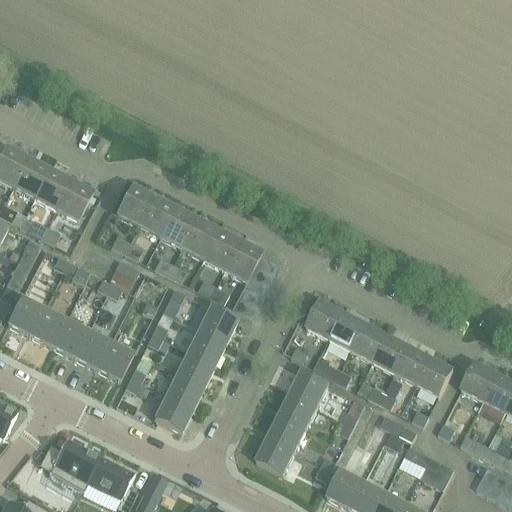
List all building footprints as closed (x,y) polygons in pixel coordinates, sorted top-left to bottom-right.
[(0,160),(0,186),(12,193),(27,163),(5,152),(1,161),(0,160)] [(27,163),(12,193),(34,204),(49,175),(27,163)] [(49,175),(34,204),(55,215),(70,186),(49,175)] [(70,186),(55,215),(77,226),(84,213),(92,197),(70,186)] [(116,219),(138,231),(153,202),(131,190),(124,205),(116,219)] [(153,202),(138,231),(160,242),(175,213),(153,202)] [(4,209),(0,217),(0,221),(12,227),(19,231),(24,224),(15,220),(18,216),(4,209)] [(175,213),(160,242),(181,253),(196,224),(175,213)] [(28,236),(41,243),(47,231),(34,224),(28,236)] [(196,224),(181,253),(202,264),(218,235),(196,224)] [(47,231),(41,243),(54,249),(60,238),(47,231)] [(218,235),(202,264),(224,275),(239,246),(218,235)] [(117,240),(111,252),(124,258),(130,247),(117,240)] [(28,245),(17,268),(29,274),(40,251),(28,245)] [(239,246),(224,275),(246,286),(248,282),(254,271),(260,261),(261,258),(239,246)] [(130,247),(124,258),(137,265),(143,254),(130,247)] [(53,271),(63,276),(68,266),(58,261),(53,271)] [(260,261),(254,271),(274,281),(279,271),(260,261)] [(154,274),(167,281),(173,269),(160,262),(154,274)] [(114,274),(133,284),(138,275),(119,265),(114,274)] [(63,276),(72,281),(70,285),(83,291),(90,278),(77,271),(68,266),(63,276)] [(17,296),(29,274),(17,268),(5,290),(17,296)] [(173,269),(167,281),(180,287),(186,276),(173,269)] [(254,271),(248,282),(268,292),(274,281),(254,271)] [(109,285),(128,294),(132,285),(113,276),(109,285)] [(246,286),(243,292),(263,303),(268,292),(248,282),(246,286)] [(102,283),(97,293),(96,295),(106,300),(112,288),(102,283)] [(196,296),(209,303),(215,291),(202,285),(196,296)] [(112,288),(106,300),(107,300),(116,305),(117,303),(122,293),(112,288)] [(215,291),(209,303),(222,309),(228,298),(215,291)] [(243,292),(237,303),(257,313),(263,303),(243,292)] [(174,294),(169,304),(179,309),(184,299),(174,294)] [(7,330),(30,341),(44,314),(21,302),(7,330)] [(0,325),(9,307),(0,303),(0,325)] [(235,307),(232,314),(251,324),(257,313),(237,303),(235,307)] [(305,333),(328,345),(342,318),(319,306),(307,329),(305,333)] [(209,313),(198,335),(225,349),(236,326),(209,313)] [(44,314),(30,341),(52,352),(66,325),(44,314)] [(342,318),(328,345),(350,357),(364,330),(342,318)] [(66,325),(52,352),(74,364),(88,336),(66,325)] [(156,329),(151,340),(162,346),(167,334),(156,329)] [(364,330),(350,357),(372,368),(386,341),(364,330)] [(198,335),(187,357),(214,371),(225,349),(198,335)] [(88,336),(74,364),(96,375),(110,347),(88,336)] [(158,354),(162,346),(151,340),(147,349),(158,354)] [(386,341),(372,368),(394,380),(408,353),(386,341)] [(110,347),(96,375),(119,386),(133,359),(110,347)] [(301,368),(306,358),(295,353),(290,363),(301,368)] [(408,353),(394,380),(416,391),(430,364),(408,353)] [(187,357),(176,379),(203,393),(214,371),(187,357)] [(430,364),(416,391),(439,403),(453,376),(430,364)] [(475,368),(460,396),(483,407),(497,380),(475,368)] [(323,380),(335,386),(340,376),(329,370),(323,380)] [(134,374),(129,384),(140,389),(145,379),(134,374)] [(340,376),(335,386),(346,392),(351,382),(340,376)] [(301,378),(290,400),(318,414),(329,392),(301,378)] [(176,379),(165,401),(192,415),(203,393),(176,379)] [(511,387),(497,380),(483,407),(505,419),(511,405),(511,387)] [(129,384),(125,393),(135,399),(140,389),(129,384)] [(368,403),(379,409),(384,399),(373,393),(368,403)] [(384,399),(379,409),(390,415),(396,405),(384,399)] [(290,400),(279,422),(306,436),(318,414),(290,400)] [(180,438),(192,415),(165,401),(153,424),(158,426),(180,438)] [(0,409),(0,442),(2,443),(2,444),(3,444),(3,443),(16,418),(15,417),(15,418),(0,409)] [(372,414),(354,450),(363,454),(381,419),(372,414)] [(418,416),(412,427),(424,433),(429,422),(418,416)] [(348,418),(343,427),(353,432),(358,423),(348,418)] [(385,421),(380,432),(389,437),(395,426),(385,421)] [(279,422),(268,444),(295,458),(306,436),(279,422)] [(389,437),(411,448),(417,438),(408,434),(395,426),(389,437)] [(348,443),(353,432),(343,427),(338,438),(348,443)] [(443,429),(438,439),(449,445),(455,435),(443,429)] [(460,451),(471,457),(482,462),(487,452),(465,441),(460,451)] [(45,458),(38,471),(49,477),(50,478),(83,495),(84,495),(87,488),(100,462),(67,445),(67,444),(66,444),(60,455),(49,450),(45,458)] [(284,481),(295,458),(268,444),(256,467),(261,469),(284,481)] [(482,462),(493,468),(504,473),(509,464),(487,452),(482,462)] [(416,468),(426,473),(431,463),(421,458),(416,468)] [(84,495),(81,500),(106,511),(130,511),(138,498),(127,493),(134,479),(133,479),(100,462),(87,488),(84,495)] [(326,462),(321,471),(332,476),(336,467),(326,462)] [(431,463),(426,473),(436,478),(441,468),(431,463)] [(326,488),(332,476),(321,471),(316,483),(326,488)] [(487,473),(476,495),(487,501),(498,479),(487,473)] [(327,503),(345,511),(351,511),(364,487),(341,476),(327,503)] [(154,479),(144,500),(156,506),(166,485),(154,479)] [(498,479),(487,501),(498,506),(509,485),(498,479)] [(511,486),(509,485),(498,506),(508,511),(511,504),(511,486)] [(364,487),(351,511),(378,511),(386,498),(364,487)] [(386,498),(378,511),(406,511),(408,510),(386,498)] [(143,500),(137,511),(152,511),(155,506),(143,500)]
